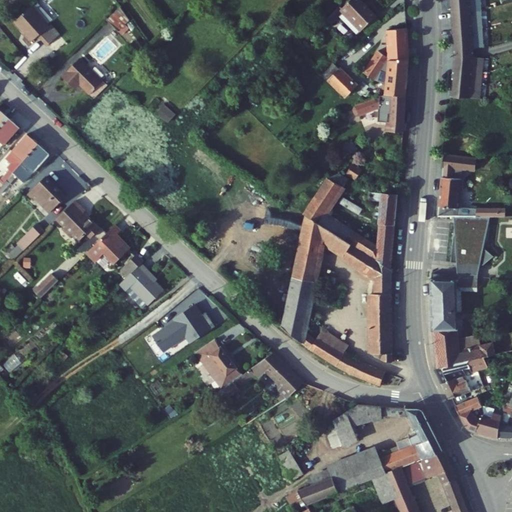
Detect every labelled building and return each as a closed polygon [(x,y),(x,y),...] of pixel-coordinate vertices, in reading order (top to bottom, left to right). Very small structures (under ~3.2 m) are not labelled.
[(377,14),(362,0),(346,0),(341,5),(339,3),(325,17),(330,22),(338,14),(357,33),(377,14)] [(450,0),(451,9),(478,7),(476,0),(450,0)] [(116,5),(103,18),(115,30),(126,19),(116,5)] [(451,9),(452,29),(471,27),(479,26),(478,7),(451,9)] [(26,8),(10,23),(28,42),(34,36),(43,47),(56,35),(46,25),(44,27),(26,8)] [(386,28),(387,56),(387,58),(408,55),(405,19),(398,20),(399,26),(386,28)] [(452,29),(452,43),(472,42),(471,27),(452,29)] [(56,35),(43,47),(49,53),(62,42),(56,35)] [(472,42),(452,43),(453,54),(473,54),(472,42)] [(378,50),(372,58),(377,61),(380,57),(383,60),(387,56),(378,50)] [(453,54),(452,67),(472,69),(473,54),(453,54)] [(482,55),(473,54),(472,69),(481,70),(482,55)] [(405,94),(408,55),(387,58),(387,56),(383,60),(380,57),(377,61),(372,58),(364,68),(369,72),(368,74),(372,78),(374,75),(386,79),(385,93),(405,94)] [(75,58),(57,77),(73,90),(77,84),(88,94),(100,81),(75,58)] [(334,63),(322,75),(329,82),(332,80),(347,95),(357,85),(334,63)] [(452,67),(451,82),(472,83),(472,69),(452,67)] [(472,83),(481,84),(481,70),(472,69),(472,83)] [(451,82),(450,95),(479,97),(481,84),(472,83),(451,82)] [(402,130),(405,94),(385,93),(357,104),(360,114),(378,106),(378,109),(383,110),(382,120),(386,120),(386,129),(402,130)] [(163,103),(156,113),(169,122),(176,112),(163,103)] [(0,149),(14,134),(3,125),(0,128),(0,149)] [(0,186),(0,187),(34,150),(23,139),(0,163),(0,164),(6,170),(1,175),(3,177),(0,180),(0,186)] [(46,161),(34,150),(0,187),(0,186),(0,198),(10,188),(8,186),(15,179),(22,185),(46,161)] [(476,158),(445,153),(438,215),(453,215),(454,206),(458,206),(461,177),(454,176),(455,166),(462,167),(476,168),(476,158)] [(484,159),(476,158),(476,168),(484,169),(484,159)] [(346,160),(342,167),(346,170),(346,171),(356,178),(361,169),(352,162),(351,164),(346,160)] [(455,166),(454,176),(461,177),(462,167),(455,166)] [(303,213),(305,214),(346,240),(352,230),(330,216),(333,210),(330,207),(348,179),(339,173),(326,178),(303,213)] [(41,179),(21,198),(26,203),(29,200),(45,215),(62,200),(41,179)] [(377,247),(377,260),(391,269),(397,195),(366,193),(366,204),(380,205),(377,247)] [(478,206),(478,214),(492,214),(511,213),(511,207),(506,208),(506,205),(478,206)] [(71,206),(52,225),(58,231),(55,234),(65,242),(67,240),(73,246),(80,239),(84,242),(95,232),(79,216),(80,214),(71,206)] [(293,269),(282,325),(307,348),(337,366),(378,385),(384,371),(343,352),(318,336),(315,339),(305,332),(324,246),(375,279),(375,293),(371,293),(371,353),(391,354),(391,269),(377,260),(346,240),(305,214),(297,252),(293,269)] [(486,231),(492,214),(478,214),(471,214),(469,214),(454,215),(454,226),(451,258),(457,259),(479,262),(483,262),(492,251),(484,246),(486,231)] [(34,229),(14,246),(23,255),(41,236),(34,229)] [(111,230),(82,259),(91,267),(101,258),(112,269),(129,254),(121,246),(118,249),(112,243),(118,236),(111,230)] [(352,230),(346,240),(377,260),(377,247),(352,230)] [(281,249),(278,266),(293,269),(297,252),(281,249)] [(123,273),(129,278),(139,268),(141,266),(133,258),(125,265),(128,268),(123,273)] [(478,275),(479,262),(457,259),(455,274),(478,275)] [(49,292),(67,274),(60,267),(42,285),(49,292)] [(145,313),(162,297),(144,278),(146,276),(139,268),(129,278),(114,292),(132,310),(138,305),(145,313)] [(434,329),(458,328),(457,311),(457,285),(478,286),(478,275),(455,274),(448,274),(432,273),(434,329)] [(478,286),(457,285),(457,311),(463,311),(463,290),(478,291),(478,286)] [(189,344),(213,326),(203,312),(199,315),(191,305),(171,320),(173,322),(151,339),(162,354),(184,337),(189,344)] [(323,328),(318,336),(343,352),(348,344),(323,328)] [(458,328),(434,329),(435,367),(450,363),(453,364),(469,360),(468,359),(484,355),(497,352),(493,341),(460,348),(458,328)] [(223,386),(237,371),(213,338),(193,353),(221,390),(224,387),(223,386)] [(511,341),(499,344),(500,351),(511,348),(511,341)] [(272,352),(237,371),(223,386),(224,387),(221,390),(217,392),(221,398),(227,394),(228,396),(238,390),(234,385),(252,372),(258,378),(266,372),(289,395),(302,383),(272,352)] [(488,364),(484,355),(468,359),(469,360),(472,370),(488,364)] [(435,368),(442,382),(453,379),(453,377),(460,375),(473,371),(472,370),(469,360),(453,364),(450,363),(435,367),(435,368)] [(442,382),(449,399),(471,390),(467,379),(462,380),(460,375),(453,377),(453,379),(442,382)] [(227,394),(221,398),(224,402),(230,399),(228,396),(227,394)] [(478,395),(456,405),(464,426),(477,430),(483,413),(477,411),(476,414),(471,409),(482,405),(478,395)] [(422,410),(357,404),(333,419),(336,426),(344,444),(359,439),(353,424),(383,416),(383,414),(410,415),(418,431),(407,436),(411,445),(381,457),(332,476),(309,484),(297,489),(306,503),(373,478),(386,472),(402,466),(421,459),(443,451),(422,410)] [(493,416),(483,413),(477,430),(499,438),(501,423),(501,415),(494,413),(493,416)] [(504,423),(501,423),(499,438),(511,438),(511,413),(508,424),(504,423)] [(334,448),(344,444),(336,426),(327,430),(334,448)] [(326,462),(332,476),(381,457),(375,444),(326,462)] [(297,489),(309,484),(290,449),(278,456),(297,489)] [(453,474),(443,451),(421,459),(402,466),(386,472),(373,478),(382,502),(396,496),(398,501),(413,494),(408,483),(439,473),(441,480),(453,474)] [(468,511),(453,474),(441,480),(454,511),(419,511),(413,494),(398,501),(402,511),(468,511)]
